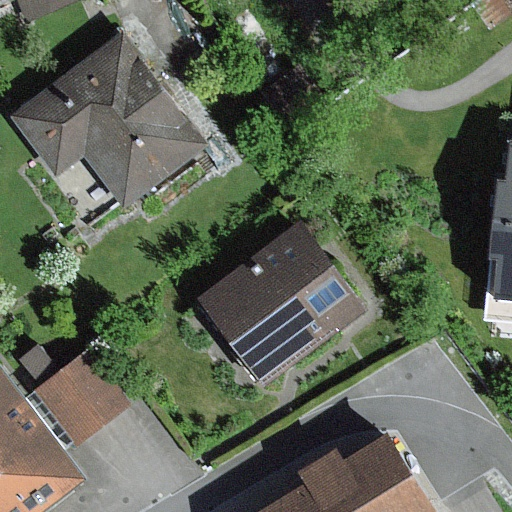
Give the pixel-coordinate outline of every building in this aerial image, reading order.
[(20,0),(29,21),(81,0),(20,0)] [(126,29),(17,113),(63,171),(89,151),(131,205),(214,141),(126,29)] [(305,62),(266,90),(294,128),(332,100),(305,62)] [(488,250),(497,251),(493,287),(511,288),(511,130),(507,171),(498,170),(488,250)] [(204,299),(271,384),(373,304),(306,219),(204,299)] [(43,385),(64,370),(42,340),(21,355),(43,385)] [(43,385),(38,389),(76,441),(133,400),(94,348),(64,370),(43,385)] [(0,511),(40,511),(90,474),(1,360),(0,361),(0,511)] [(395,424),(352,451),(389,511),(432,511),(445,504),(395,424)] [(251,511),(389,511),(352,451),(343,438),(306,462),(313,473),(251,511)]
